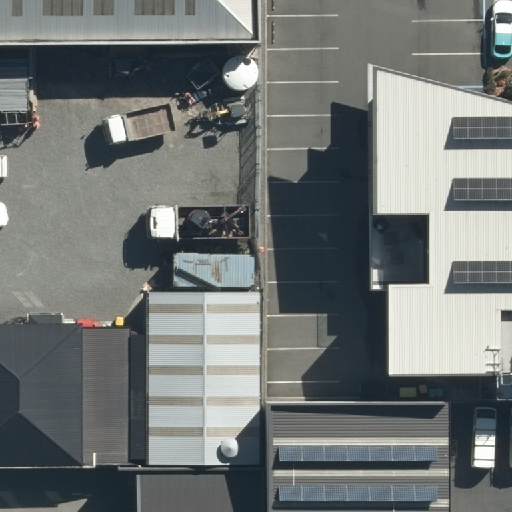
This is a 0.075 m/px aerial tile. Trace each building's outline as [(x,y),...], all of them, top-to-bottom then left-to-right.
[(0,0),(0,53),(254,52),(253,0),(0,0)] [(511,98),(365,45),(370,188),(415,190),(419,260),(377,261),(380,352),(511,351),(511,98)] [(262,289),(144,291),(147,467),(264,465),(264,405),(262,289)] [(131,328),(0,327),(0,467),(131,467),(131,328)] [(369,404),(264,405),(264,465),(264,511),(439,511),(439,411),(439,403),(369,404)] [(264,511),(264,465),(147,467),(131,467),(131,511),(264,511)]
